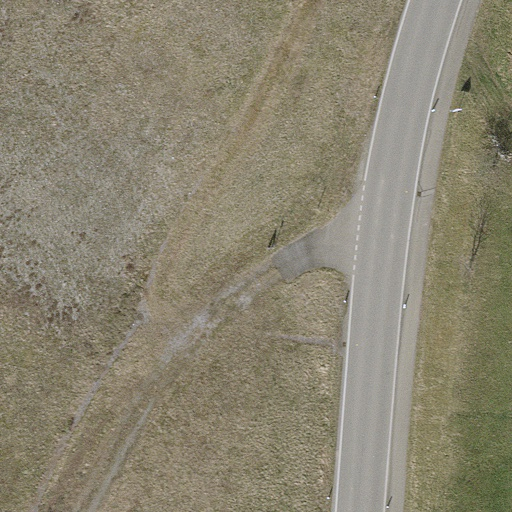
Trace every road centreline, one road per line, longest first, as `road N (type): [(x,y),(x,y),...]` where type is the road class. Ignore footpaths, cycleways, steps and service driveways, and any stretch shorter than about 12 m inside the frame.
road 1 (tertiary): [(439,0),(409,104),(388,223),(363,511)]
road 2 (track): [(388,223),(285,265),(227,301),(182,353),(87,511)]
